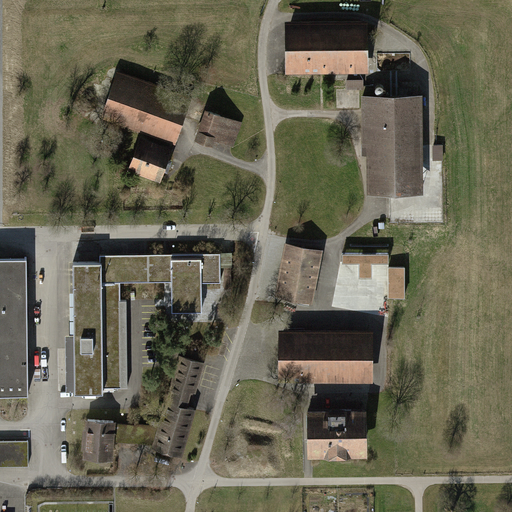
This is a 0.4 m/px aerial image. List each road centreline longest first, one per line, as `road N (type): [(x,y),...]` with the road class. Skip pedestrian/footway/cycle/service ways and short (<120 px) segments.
road 1 (unclassified): [(275,0),(260,51),(271,187),(250,298),(196,480)]
road 2 (unclassified): [(196,480),(66,480),(49,472),(50,430),(0,430)]
